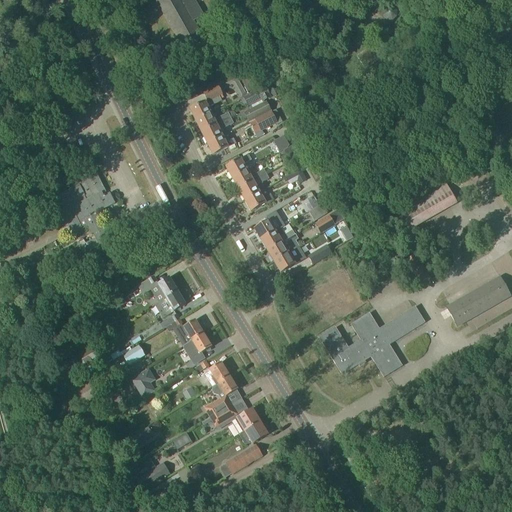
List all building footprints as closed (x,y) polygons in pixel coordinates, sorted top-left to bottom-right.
[(155,0),(184,51),(202,41),(192,23),(202,17),(192,0),(155,0)] [(383,12),(383,18),(387,21),(392,22),(396,18),(396,13),(392,9),(387,9),(383,12)] [(249,72),(239,77),(248,92),(258,87),(249,72)] [(232,83),(233,90),(243,89),(242,82),(232,83)] [(208,102),(190,111),(196,122),(211,114),(208,108),(221,102),(219,97),(223,95),(221,91),(226,89),(226,86),(225,83),(203,94),(208,102)] [(263,101),(265,100),(270,97),(265,88),(248,97),(253,107),(263,102),(263,101)] [(268,110),(263,102),(253,107),(254,109),(245,114),(249,122),(260,116),(259,115),(268,110)] [(196,122),(201,134),(217,126),(211,114),(196,122)] [(228,115),(228,114),(219,118),(222,123),(230,119),(228,115)] [(272,114),(256,122),(261,133),(277,125),(272,114)] [(217,126),(201,134),(207,146),(223,138),(219,130),(233,124),(230,119),(222,123),(217,126)] [(223,138),(207,146),(212,157),(236,145),(234,140),(226,143),(223,138)] [(300,156),(295,147),(290,150),(295,159),(300,156)] [(248,156),(226,169),(232,180),(247,172),(244,165),(251,161),(248,156)] [(301,157),(295,160),(300,168),(306,165),(301,157)] [(264,170),(256,175),(259,180),(266,175),(264,170)] [(85,180),(54,195),(60,208),(61,207),(64,211),(61,213),(71,234),(83,228),(86,226),(90,235),(93,233),(96,239),(85,245),(89,253),(113,241),(109,233),(105,235),(95,215),(115,205),(110,196),(106,197),(104,194),(105,193),(94,171),(83,176),(85,180)] [(300,171),(287,178),(290,185),(297,181),(299,185),(306,181),(300,171)] [(247,172),(232,180),(238,191),(253,182),(247,172)] [(266,175),(259,180),(261,184),(269,179),(266,175)] [(253,182),(238,191),(244,202),(260,194),(253,182)] [(447,184),(393,215),(405,235),(458,204),(447,184)] [(260,194),(244,202),(251,213),(273,200),(271,195),(263,199),(260,194)] [(313,197),(308,200),(313,210),(319,207),(313,197)] [(322,206),(309,213),(315,222),(327,215),(322,206)] [(269,222),(254,230),(260,241),(275,232),(285,226),(276,211),(267,217),(269,222)] [(25,217),(16,221),(18,225),(21,223),(23,227),(19,230),(24,241),(35,235),(25,217)] [(328,217),(319,222),(325,232),(334,227),(328,217)] [(275,232),(260,241),(267,253),(295,236),(292,231),(279,239),(275,232)] [(295,236),(267,253),(273,263),(288,254),(285,248),(298,240),(295,236)] [(324,259),(332,254),(331,253),(327,246),(308,257),(313,265),(314,265),(324,259)] [(288,254),(273,263),(280,274),(303,261),(296,250),(289,254),(288,254)] [(416,255),(405,262),(419,285),(430,279),(416,255)] [(154,277),(144,283),(147,289),(157,282),(154,277)] [(169,279),(157,286),(165,300),(177,292),(169,279)] [(500,279),(447,309),(457,327),(510,297),(500,279)] [(116,289),(111,292),(115,298),(120,296),(116,289)] [(165,300),(159,303),(167,317),(185,306),(177,292),(165,300)] [(321,337),(319,339),(342,376),(358,366),(358,364),(360,362),(361,364),(370,358),(383,378),(385,378),(402,367),(389,346),(425,324),(415,308),(379,331),(369,315),(350,326),(360,342),(349,349),(336,328),(321,337)] [(168,320),(161,325),(164,330),(167,328),(169,327),(180,320),(177,315),(168,320)] [(180,320),(169,327),(172,331),(183,325),(180,320)] [(195,322),(183,329),(191,342),(203,335),(195,322)] [(203,335),(191,342),(199,356),(211,349),(203,335)] [(62,341),(54,345),(58,352),(66,348),(62,341)] [(139,347),(123,357),(129,367),(145,357),(139,347)] [(97,358),(91,348),(72,360),(78,370),(97,358)] [(200,366),(194,369),(194,370),(197,375),(203,371),(209,367),(206,362),(200,366)] [(221,364),(205,374),(213,388),(229,378),(221,364)] [(147,370),(130,381),(142,401),(155,393),(150,385),(155,382),(149,372),(148,372),(147,370)] [(213,388),(211,388),(212,389),(212,392),(214,395),(218,396),(221,401),(237,391),(229,378),(213,388)] [(192,389),(183,394),(187,402),(196,396),(192,389)] [(152,396),(145,400),(148,405),(155,401),(152,396)] [(227,400),(206,413),(210,419),(231,406),(227,400)] [(231,406),(210,419),(215,429),(237,416),(231,406)] [(166,407),(154,414),(158,420),(169,413),(166,407)] [(237,419),(231,423),(232,424),(239,435),(238,436),(239,437),(244,433),(245,433),(240,436),(245,443),(249,440),(252,445),(267,436),(252,411),(238,420),(237,419)] [(187,434),(172,443),(177,451),(192,443),(187,434)] [(125,442),(130,452),(142,445),(136,435),(125,442)] [(257,446),(220,469),(226,479),(263,456),(257,446)] [(201,473),(202,469),(200,466),(196,465),(192,467),(191,470),(192,473),(195,475),(198,475),(201,473)] [(156,469),(136,481),(143,492),(169,477),(163,466),(156,469)]
